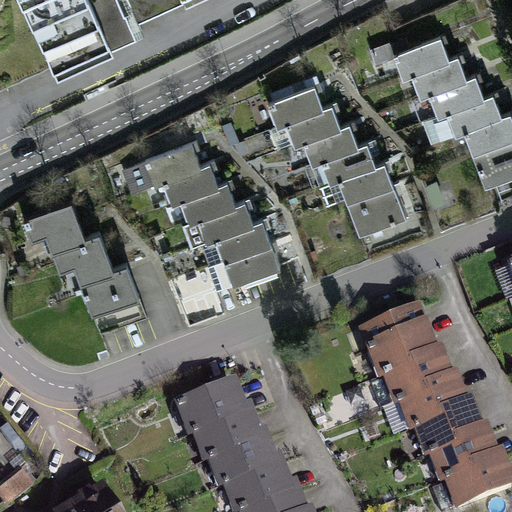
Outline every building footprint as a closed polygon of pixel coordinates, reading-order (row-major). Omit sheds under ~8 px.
[(26,0),(62,76),(122,49),(99,0),(26,0)] [(147,0),(150,14),(180,9),(178,0),(147,0)] [(409,78),(418,75),(458,58),(448,35),(400,55),(409,78)] [(394,42),(372,50),(378,65),(399,57),(394,42)] [(427,97),(435,94),(476,77),(466,55),(458,58),(418,75),(427,97)] [(445,117),(453,113),(494,96),(484,74),(476,77),(435,94),(445,117)] [(283,127),(292,123),(332,107),(322,83),(274,103),(283,127)] [(462,136),(470,132),(511,115),(502,93),(494,96),(453,113),(462,136)] [(301,146),(309,143),(350,126),(340,103),(332,107),(292,123),(301,146)] [(470,132),(480,155),(511,141),(511,115),(470,132)] [(319,165),(327,162),(368,145),(358,122),(350,126),(309,143),(319,165)] [(336,184),(344,181),(385,164),(376,141),(368,145),(327,162),(336,184)] [(511,141),(480,155),(493,186),(511,178),(511,141)] [(162,186),(170,183),(210,166),(200,143),(152,163),(162,186)] [(344,181),(354,203),(403,183),(394,160),(385,164),(344,181)] [(179,205),(187,202),(228,185),(219,163),(210,166),(170,183),(179,205)] [(445,178),(426,188),(439,212),(458,202),(445,178)] [(197,224),(205,221),(246,204),(236,182),(228,185),(187,202),(197,224)] [(354,203),(367,235),(416,214),(403,183),(354,203)] [(215,244),(223,240),(264,223),(254,201),(246,204),(205,221),(215,244)] [(53,234),(59,251),(94,238),(80,202),(32,220),(40,239),(53,234)] [(223,240),(232,263),(281,242),(272,220),(264,223),(223,240)] [(81,267),(87,282),(123,269),(109,232),(94,238),(59,251),(67,272),(81,267)] [(232,263),(242,286),(291,265),(281,242),(232,263)] [(87,282),(100,315),(148,297),(136,264),(123,269),(87,282)] [(427,309),(366,333),(383,376),(387,374),(444,352),(427,309)] [(444,352),(387,374),(399,403),(403,401),(459,379),(448,350),(444,352)] [(459,379),(403,401),(414,430),(418,428),(475,405),(464,377),(459,379)] [(242,384),(182,408),(194,436),(198,434),(254,412),(242,384)] [(475,405),(418,428),(430,456),(434,455),(491,432),(479,404),(475,405)] [(254,412),(198,434),(209,463),(213,461),(270,439),(258,410),(254,412)] [(491,432),(434,455),(445,483),(449,482),(507,459),(495,430),(491,432)] [(270,439),(213,461),(225,490),(229,488),(285,466),(274,437),(270,439)] [(507,459),(449,482),(461,510),(511,489),(511,459),(511,457),(507,459)] [(285,466),(229,488),(238,511),(251,511),(301,492),(290,464),(285,466)] [(126,511),(113,489),(74,511),(126,511)] [(301,492),(251,511),(314,511),(306,490),(301,492)]
